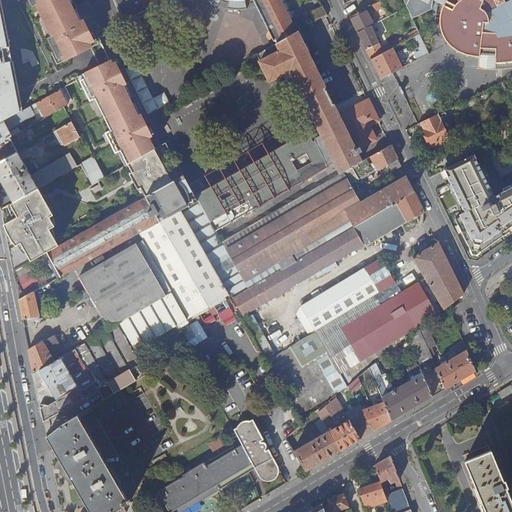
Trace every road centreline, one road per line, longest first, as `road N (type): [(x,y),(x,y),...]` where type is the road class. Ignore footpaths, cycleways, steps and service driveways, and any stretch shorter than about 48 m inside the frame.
road 1 (residential): [(331,0),(468,285)]
road 2 (secondary): [(47,511),(0,283)]
road 3 (secondary): [(267,511),(395,436)]
road 4 (secondary): [(395,436),(507,367)]
